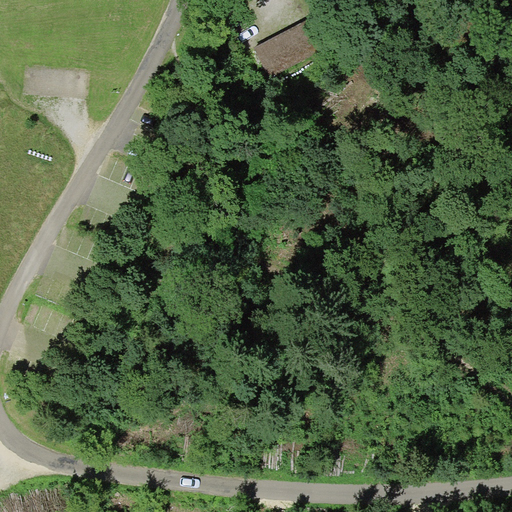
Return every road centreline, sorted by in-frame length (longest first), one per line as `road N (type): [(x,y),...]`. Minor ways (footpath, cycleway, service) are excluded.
road 1 (unclassified): [(511,482),(385,490),(230,483),(35,454),(0,425)]
road 2 (unclassified): [(0,324),(180,0)]
